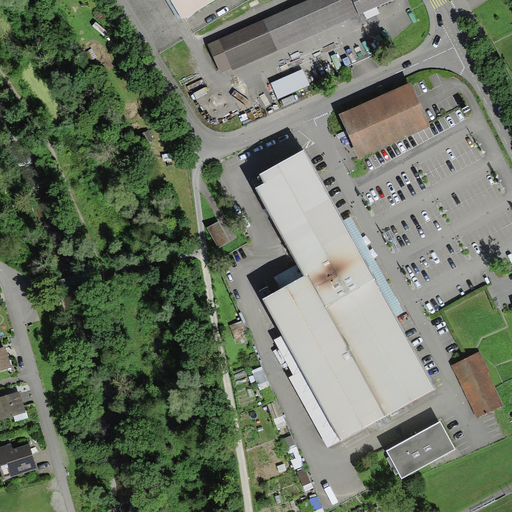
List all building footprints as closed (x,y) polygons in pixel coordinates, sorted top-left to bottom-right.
[(167,0),(183,24),(218,0),(167,0)] [(297,0),(219,34),(232,64),(354,11),(349,0),(297,0)] [(356,0),(361,11),(386,0),(356,0)] [(304,64),(271,78),(279,96),(311,82),(304,64)] [(411,85),(340,118),(349,139),(351,144),(357,157),(359,161),(430,129),(412,86),(411,85)] [(304,155),(259,178),(264,190),(256,194),(303,281),(263,304),(282,339),(339,443),(341,447),(435,392),(395,318),(342,223),(304,155)] [(351,218),(342,223),(395,318),(404,313),(351,218)] [(219,222),(208,229),(219,249),(230,242),(219,222)] [(339,443),(282,339),(274,342),(293,377),(289,380),(328,450),(339,443)] [(2,344),(0,344),(0,370),(9,368),(2,344)] [(452,365),(476,419),(505,406),(480,352),(452,365)] [(17,393),(0,397),(0,421),(23,415),(17,393)] [(440,422),(387,451),(390,456),(387,458),(396,474),(399,473),(402,479),(455,450),(440,422)] [(11,446),(0,449),(0,465),(6,464),(9,475),(35,467),(29,445),(12,451),(11,446)]
